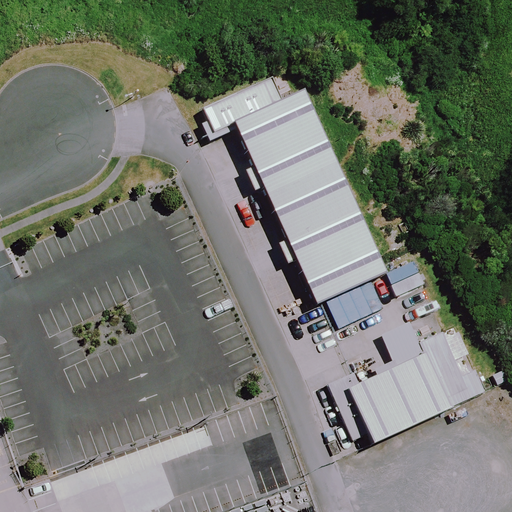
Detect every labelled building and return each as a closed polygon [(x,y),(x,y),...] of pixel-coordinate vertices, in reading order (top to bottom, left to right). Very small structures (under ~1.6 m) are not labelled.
[(270,77),(202,108),(212,132),(232,122),(281,100),(270,77)] [(383,272),(300,91),(281,100),(232,122),(314,303),(383,272)] [(406,290),(393,263),(382,269),(396,296),(406,290)] [(461,376),(441,333),(419,343),(423,353),(356,383),(345,388),(366,434),(371,443),(484,391),(474,370),(461,376)] [(345,388),(356,383),(351,373),(326,385),(351,440),(366,434),(345,388)]
